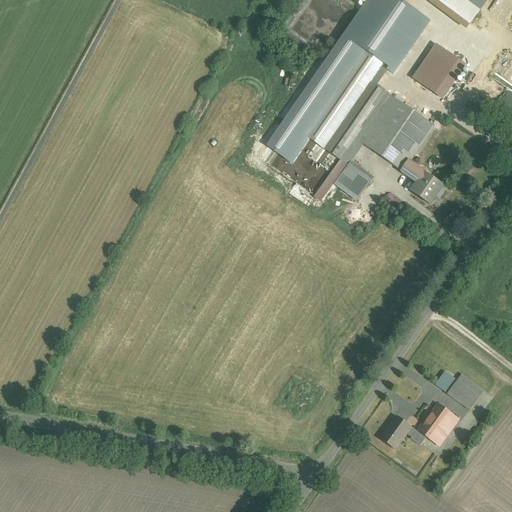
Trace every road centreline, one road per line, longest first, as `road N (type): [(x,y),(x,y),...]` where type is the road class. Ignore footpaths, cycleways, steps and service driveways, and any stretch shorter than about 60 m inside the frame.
road 1 (unclassified): [(511,194),(313,473)]
road 2 (unclassified): [(0,415),(313,473)]
